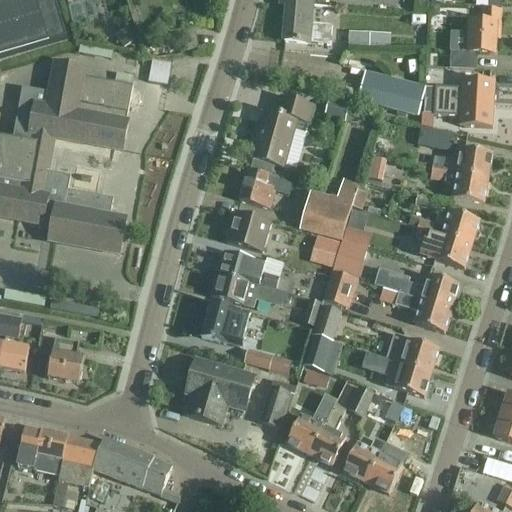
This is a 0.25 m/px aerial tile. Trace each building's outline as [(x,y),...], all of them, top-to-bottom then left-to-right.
[(0,0),(0,60),(67,41),(54,0),(0,0)] [(288,0),(288,8),(298,7),(310,8),(311,8),(311,0),(288,0)] [(489,0),(489,9),(501,10),(501,0),(489,0)] [(414,3),(413,17),(427,18),(428,4),(414,3)] [(288,8),(287,8),(284,45),(307,47),(307,46),(329,48),(331,28),(309,27),(310,8),(298,7),(288,8)] [(495,58),(497,35),(500,36),(502,15),(484,13),(483,26),(472,25),(470,55),(453,54),(451,71),(477,73),(478,56),(495,58)] [(149,29),(140,38),(150,49),(160,40),(167,33),(158,24),(151,30),(149,29)] [(124,51),(134,45),(127,34),(117,41),(124,51)] [(389,39),(351,37),(350,50),(388,51),(389,39)] [(140,84),(160,85),(161,62),(141,61),(140,84)] [(0,219),(51,230),(48,244),(90,251),(119,257),(125,223),(109,220),(112,202),(67,193),(69,179),(46,175),(51,148),(53,141),(122,154),(127,126),(125,126),(132,88),(82,79),(84,70),(57,65),(51,94),(23,88),(15,127),(23,128),(20,142),(0,137),(0,219)] [(436,90),(435,103),(494,107),(495,84),(463,82),(462,91),(436,90)] [(418,120),(424,96),(377,83),(371,107),(418,120)] [(335,100),(358,105),(360,95),(337,90),(335,100)] [(425,91),(425,104),(434,104),(435,91),(425,91)] [(257,141),(251,162),(284,171),(295,133),(305,136),(308,127),(309,127),(314,109),(281,100),(276,117),(266,114),(259,141),(257,141)] [(460,119),(460,128),(492,131),(494,107),(435,103),(434,117),(460,119)] [(345,125),(349,110),(330,104),(325,119),(345,125)] [(425,104),(424,116),(434,117),(434,104),(425,104)] [(453,138),(421,130),(418,145),(449,152),(453,138)] [(435,161),(433,174),(489,182),(493,157),(462,152),(460,165),(435,161)] [(373,160),(368,181),(382,184),(387,163),(373,160)] [(248,173),(240,204),(270,212),(275,194),(289,198),(292,185),(279,182),(248,173)] [(489,182),(433,174),(432,182),(446,185),(446,187),(457,188),(455,203),(485,208),(489,182)] [(353,210),(363,213),(367,196),(358,194),(353,210)] [(300,233),(341,245),(348,220),(353,206),(331,200),(331,201),(311,195),(300,233)] [(417,200),(415,208),(430,212),(432,204),(417,200)] [(263,256),(271,225),(236,215),(228,246),(263,256)] [(418,231),(417,232),(473,250),(481,225),(451,215),(444,239),(432,235),(435,226),(412,220),(409,228),(418,231)] [(343,244),(368,252),(372,238),(347,230),(343,244)] [(417,232),(415,240),(425,244),(420,260),(466,274),(473,250),(417,232)] [(313,254),(336,262),(341,248),(317,241),(313,254)] [(358,282),(368,252),(343,244),(333,274),(358,282)] [(226,255),(219,279),(276,294),(279,282),(263,277),(266,267),(226,255)] [(355,282),(332,275),(323,305),(346,312),(355,282)] [(243,309),(253,312),(256,303),(272,307),(273,304),(276,294),(219,279),(213,300),(243,309)] [(409,286),(405,298),(405,299),(452,314),(460,290),(430,280),(427,291),(409,286)] [(290,285),(279,282),(276,294),(287,297),(290,285)] [(0,300),(36,305),(38,295),(0,290),(0,300)] [(380,304),(419,315),(415,329),(445,338),(452,314),(405,299),(405,298),(383,292),(380,304)] [(284,307),(287,297),(276,294),(273,304),(284,307)] [(309,303),(302,327),(315,331),(317,324),(322,307),(309,303)] [(63,304),(61,311),(86,315),(87,308),(63,304)] [(235,311),(211,305),(202,341),(225,347),(226,346),(241,350),(250,316),(235,312),(235,311)] [(0,338),(6,340),(9,320),(0,317),(0,338)] [(9,320),(6,340),(18,342),(22,322),(9,320)] [(315,331),(313,339),(332,345),(337,330),(317,324),(315,331)] [(332,345),(313,339),(304,370),(323,376),(332,345)] [(79,347),(56,342),(48,381),(79,387),(84,362),(77,360),(79,347)] [(410,344),(402,368),(432,378),(440,354),(410,344)] [(5,347),(0,372),(25,377),(30,352),(5,347)] [(273,359),(249,353),(245,366),(270,373),(273,359)] [(368,357),(363,372),(397,383),(394,392),(425,402),(432,378),(402,368),(392,365),(386,363),(378,361),(368,357)] [(186,419),(222,429),(228,410),(245,415),(255,379),(196,362),(186,398),(192,400),(186,419)] [(308,375),(305,386),(326,392),(329,381),(308,375)] [(288,379),(286,386),(295,389),(297,382),(288,379)] [(280,431),(290,397),(271,391),(261,426),(280,431)] [(349,414),(364,421),(371,406),(375,398),(360,391),(349,414)] [(511,397),(509,397),(502,419),(511,421),(511,397)] [(375,398),(371,406),(379,410),(383,402),(375,398)] [(287,448),(310,459),(329,421),(335,407),(327,404),(321,417),(318,415),(313,426),(301,420),(287,448)] [(395,406),(387,422),(396,426),(404,411),(395,406)] [(347,413),(335,407),(329,421),(310,459),(334,471),(348,443),(336,437),(347,413)] [(511,421),(502,419),(495,441),(511,446),(511,421)] [(378,446),(385,449),(391,436),(384,432),(378,446)] [(42,434),(40,441),(25,438),(18,470),(60,480),(69,440),(42,434)] [(391,436),(385,449),(394,454),(401,440),(391,436)] [(93,472),(102,447),(101,447),(69,440),(60,480),(58,486),(59,486),(54,507),(73,511),(74,511),(78,497),(67,494),(68,488),(89,492),(93,472)] [(104,441),(101,447),(102,447),(93,472),(160,499),(172,469),(153,462),(154,461),(104,441)] [(343,475),(366,487),(380,459),(357,447),(343,475)] [(511,453),(501,451),(499,460),(511,463),(511,453)] [(403,470),(380,459),(366,487),(389,498),(403,470)] [(497,504),(506,508),(511,496),(511,494),(504,490),(497,504)]
